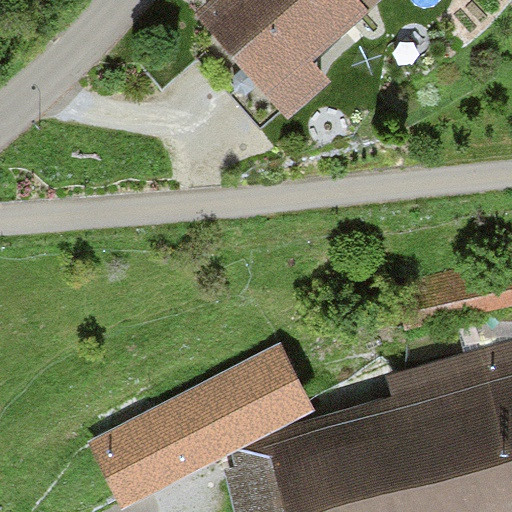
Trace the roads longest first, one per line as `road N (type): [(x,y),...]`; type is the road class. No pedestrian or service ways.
road 1 (unclassified): [(0,219),(511,179)]
road 2 (unclassified): [(117,0),(81,46),(0,119)]
